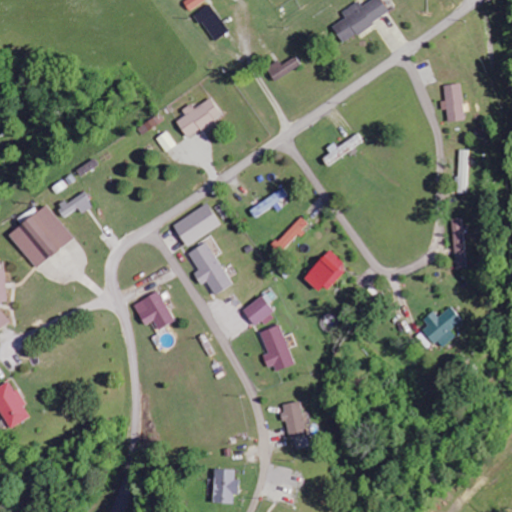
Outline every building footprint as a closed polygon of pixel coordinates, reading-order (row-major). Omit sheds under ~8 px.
[(206,1),(205,0),(184,0),(183,1),(188,10),(206,1)] [(370,0),(361,6),(359,1),(341,12),(345,18),(331,26),(341,42),(390,13),(381,0),(370,0)] [(196,14),(213,42),(229,32),(212,4),(196,14)] [(265,68),(274,82),(301,66),(295,56),(280,65),(277,60),(265,68)] [(446,122),(465,120),(461,84),(443,85),(445,101),(444,101),(446,122)] [(181,109),(185,116),(176,121),(186,138),(222,119),(211,98),(193,108),(191,104),(181,109)] [(166,153),(176,146),(167,131),(157,138),(166,153)] [(325,148),(329,153),(321,159),(327,168),(363,143),(357,134),(336,148),(333,143),(325,148)] [(458,193),(468,194),(470,150),(459,150),(458,193)] [(276,205),(275,204),(287,197),(282,189),(248,209),(253,218),(276,205)] [(66,219),(79,209),(82,214),(94,206),(83,191),(59,208),(66,219)] [(171,226),(186,248),(220,225),(205,203),(171,226)] [(35,268),(74,239),(48,204),(9,233),(35,268)] [(283,251),(308,225),(300,218),(275,244),(283,251)] [(453,219),(455,268),(466,267),(463,219),(453,219)] [(212,295),(229,286),(207,242),(187,252),(196,271),(192,274),(198,285),(205,282),(212,295)] [(346,267),(328,250),(302,278),(320,295),(346,267)] [(173,322),(159,292),(132,304),(143,326),(153,321),(157,329),(173,322)] [(241,311),(253,327),(272,311),(260,295),(241,311)] [(428,326),(423,330),(440,350),(456,337),(451,331),(463,321),(451,307),(438,317),(433,311),(423,320),(428,326)] [(0,330),(10,322),(0,310),(0,330)] [(259,332),(267,353),(264,354),(271,374),(295,364),(279,324),(259,332)] [(0,386),(0,410),(12,429),(31,417),(24,406),(26,405),(10,380),(0,386)] [(281,405),(283,414),(287,438),(306,434),(299,401),(281,405)] [(233,504),(233,496),(238,496),(238,480),(235,479),(236,470),(214,469),(213,503),(233,504)]
